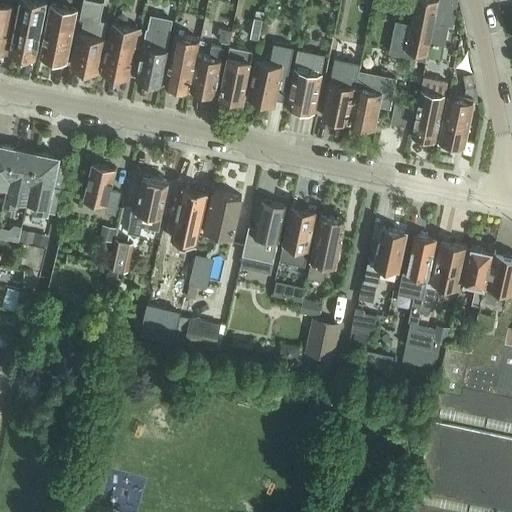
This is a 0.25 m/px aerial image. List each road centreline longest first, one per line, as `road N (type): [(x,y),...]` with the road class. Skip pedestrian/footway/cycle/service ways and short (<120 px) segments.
road 1 (residential): [(0,92),(499,197)]
road 2 (residential): [(499,197),(502,136),(474,0)]
